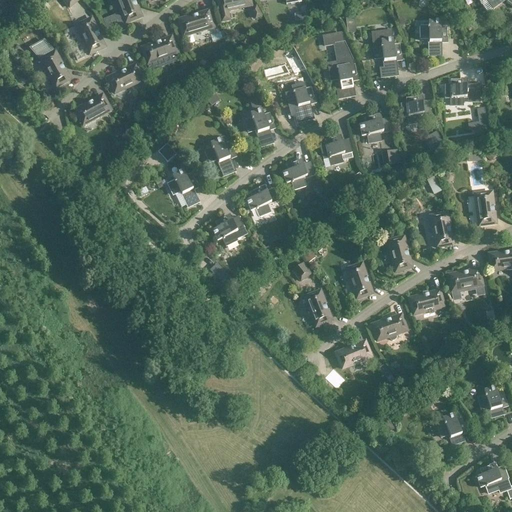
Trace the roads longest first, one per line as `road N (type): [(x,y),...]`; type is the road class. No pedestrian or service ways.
road 1 (residential): [(182,235),(263,167),(359,105),(511,49)]
road 2 (residential): [(313,358),(404,288),(511,233)]
road 3 (residential): [(52,117),(112,56),(189,0)]
